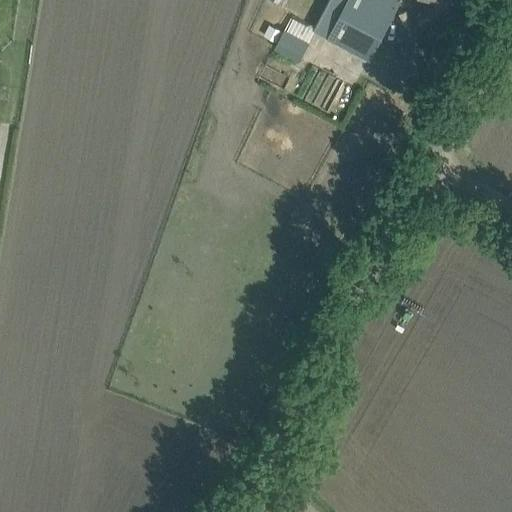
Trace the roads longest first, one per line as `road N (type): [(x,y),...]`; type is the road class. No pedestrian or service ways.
road 1 (unclassified): [(227,511),(425,154)]
road 2 (unclassified): [(425,154),(511,0)]
